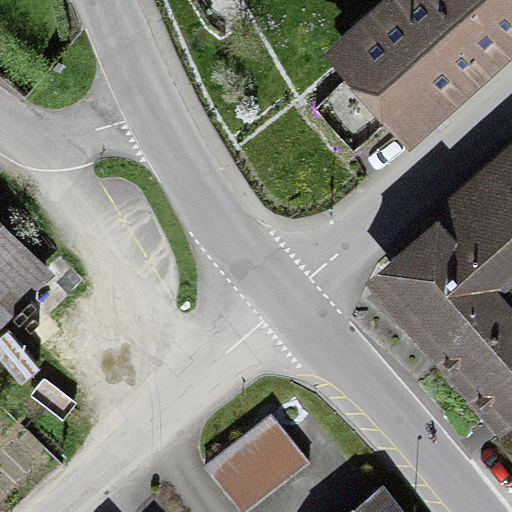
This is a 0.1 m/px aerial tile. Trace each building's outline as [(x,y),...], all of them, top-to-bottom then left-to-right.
[(511,0),(369,0),(319,44),(401,136),(511,37),(511,0)] [(511,136),(351,273),(489,435),(511,415),(511,136)] [(0,322),(48,275),(0,227),(0,322)] [(277,412),(211,458),(245,505),(311,459),(277,412)] [(403,511),(390,494),(365,511),(403,511)]
